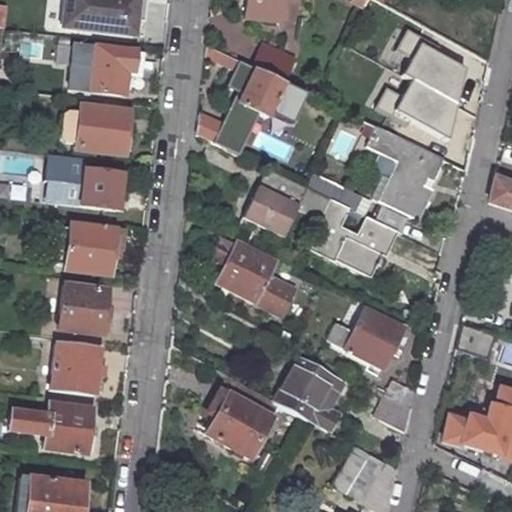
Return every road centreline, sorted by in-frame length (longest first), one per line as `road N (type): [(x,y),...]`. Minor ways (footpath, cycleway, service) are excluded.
road 1 (residential): [(186,0),(126,511)]
road 2 (residential): [(472,212),(417,452)]
road 3 (residential): [(511,27),(472,212)]
